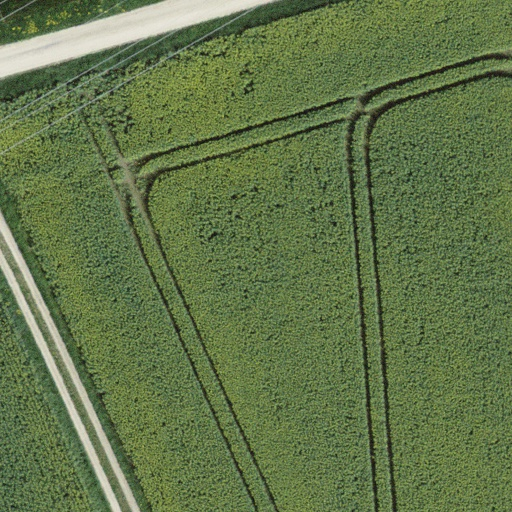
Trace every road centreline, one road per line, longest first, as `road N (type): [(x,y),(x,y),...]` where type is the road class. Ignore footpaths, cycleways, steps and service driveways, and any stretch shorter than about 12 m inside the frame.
road 1 (track): [(0,236),(117,511)]
road 2 (track): [(0,72),(233,0)]
